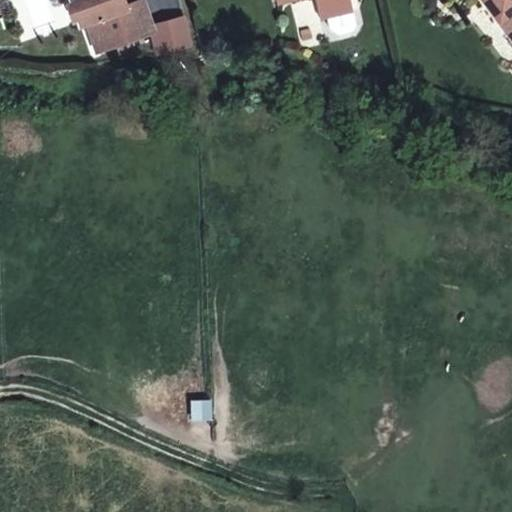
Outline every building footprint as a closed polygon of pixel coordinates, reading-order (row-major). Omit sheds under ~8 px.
[(73,8),(70,0),(64,0),(67,11),(73,8)] [(70,0),(73,8),(73,9),(83,13),(91,43),(148,26),(140,0),(121,0),(119,1),(118,0),(70,0)] [(310,0),(313,9),(320,7),(323,19),(333,25),(346,22),(350,16),(346,0),(310,0)] [(511,0),(481,0),(483,2),(487,0),(489,0),(510,29),(511,27),(511,0)] [(511,27),(510,29),(489,0),(487,0),(483,2),(511,41),(511,27)]
